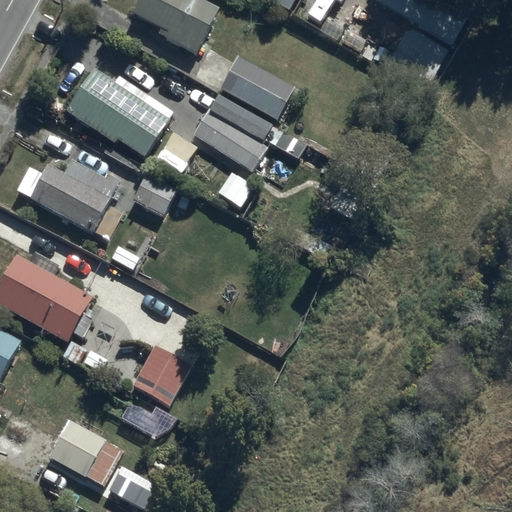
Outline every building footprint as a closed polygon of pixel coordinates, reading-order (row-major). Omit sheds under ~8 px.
[(138,0),(133,11),(168,29),(164,36),(197,53),(220,7),(206,0),(138,0)] [(298,0),(286,0),(281,11),(372,62),(379,49),(364,41),(366,38),(298,0)] [(474,6),(462,0),(374,0),(373,2),(451,46),(474,6)] [(448,48),(427,39),(416,63),(411,61),(404,75),(430,87),(448,48)] [(295,87),(238,56),(221,88),(278,119),(295,87)] [(94,63),(65,110),(115,141),(116,138),(146,156),(174,112),(94,63)] [(209,107),(192,134),(251,172),(268,144),(209,107)] [(28,165),(16,189),(92,231),(122,179),(106,170),(102,176),(70,159),(62,173),(48,165),(44,173),(28,165)] [(178,188),(147,172),(132,199),(164,216),(178,188)] [(341,190),(331,207),(358,222),(367,205),(341,190)] [(289,221),(280,236),(315,254),(323,239),(289,221)] [(0,304),(69,341),(74,332),(84,337),(94,318),(84,313),(94,294),(15,253),(0,284),(0,304)] [(0,420),(5,412),(0,409),(0,381),(22,339),(0,326),(0,420)] [(190,371),(153,350),(131,390),(169,410),(190,371)] [(110,438),(75,421),(57,457),(92,474),(110,438)]
